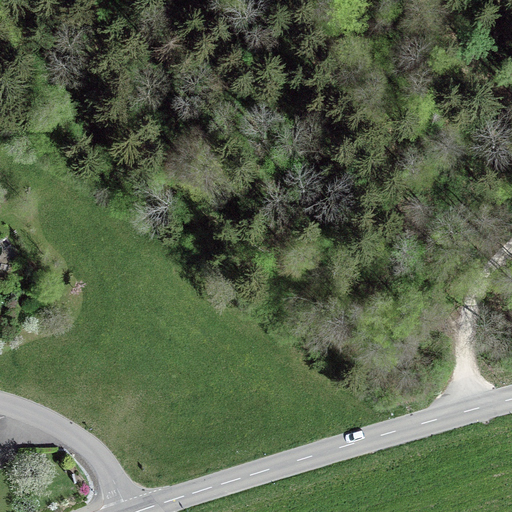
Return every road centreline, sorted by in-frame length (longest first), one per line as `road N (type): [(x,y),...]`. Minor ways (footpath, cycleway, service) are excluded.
road 1 (tertiary): [(134,511),(511,399)]
road 2 (track): [(511,250),(478,285),(467,319),(464,363),(475,408)]
road 3 (residential): [(0,405),(98,457),(129,511)]
